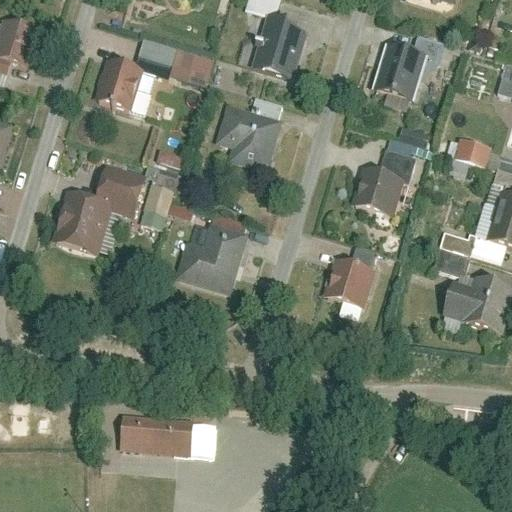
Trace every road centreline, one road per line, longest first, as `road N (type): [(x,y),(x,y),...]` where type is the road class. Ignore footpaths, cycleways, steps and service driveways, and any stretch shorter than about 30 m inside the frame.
road 1 (residential): [(254,383),(365,0)]
road 2 (residential): [(90,0),(0,306)]
road 3 (residential): [(0,356),(254,383)]
road 4 (residential): [(254,383),(396,397)]
road 5 (residential): [(341,511),(389,437),(396,397)]
